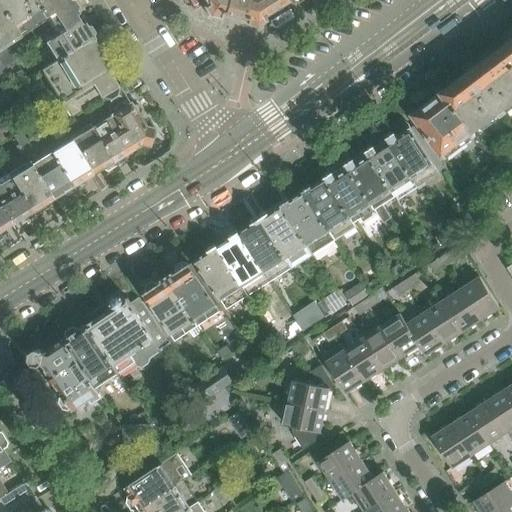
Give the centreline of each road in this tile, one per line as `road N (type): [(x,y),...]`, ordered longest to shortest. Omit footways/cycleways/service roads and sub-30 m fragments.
road 1 (tertiary): [(230,155),(0,300)]
road 2 (residential): [(451,511),(388,413),(511,328)]
road 3 (tertiary): [(276,125),(332,104),(484,0)]
road 4 (tertiary): [(442,0),(276,125)]
road 5 (residential): [(132,0),(230,155)]
road 6 (residential): [(96,511),(0,367)]
